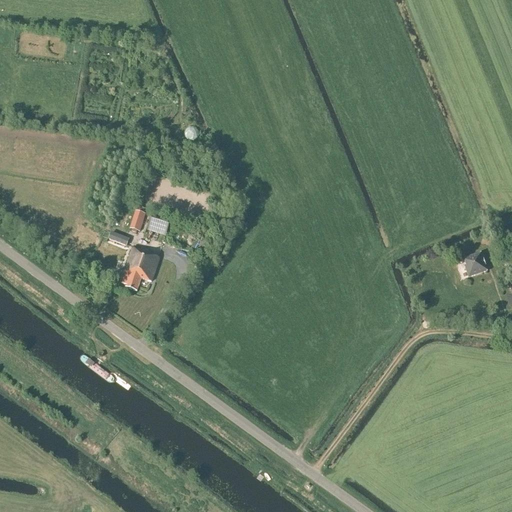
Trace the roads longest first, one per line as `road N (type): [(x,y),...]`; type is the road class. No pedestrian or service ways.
road 1 (tertiary): [(363,511),(0,246)]
road 2 (track): [(311,474),(414,338),(433,331),(511,338)]
